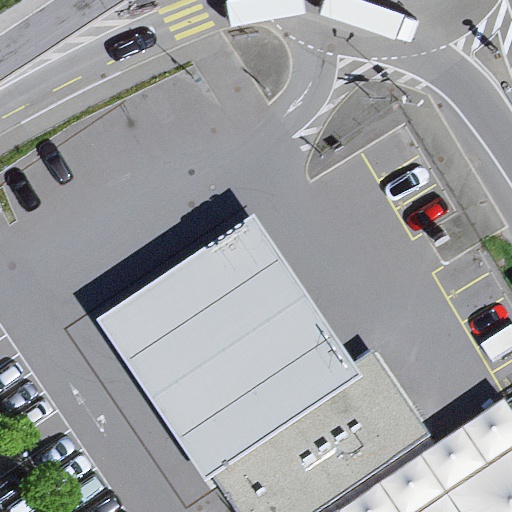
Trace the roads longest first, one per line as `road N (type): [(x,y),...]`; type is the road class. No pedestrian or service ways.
road 1 (tertiary): [(0,90),(247,0)]
road 2 (trunk): [(389,10),(457,68),(511,153)]
road 3 (tertiary): [(104,0),(0,83)]
